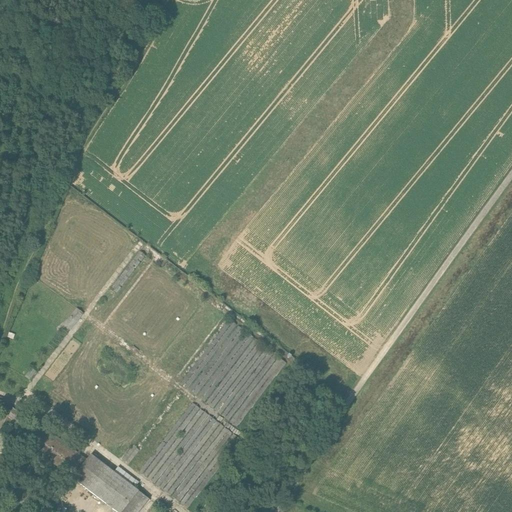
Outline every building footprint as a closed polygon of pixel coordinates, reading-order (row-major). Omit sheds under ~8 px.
[(146,255),(139,250),(109,288),(115,293),(146,255)] [(76,307),(61,325),(67,330),(82,312),(76,307)] [(229,322),(180,385),(235,429),(285,364),(229,322)] [(239,442),(175,393),(123,462),(186,510),(239,442)] [(21,417),(12,410),(7,416),(16,423),(21,417)] [(72,480),(84,464),(37,429),(25,445),(72,480)] [(112,511),(123,511),(138,494),(90,457),(84,464),(72,480),(112,511)]
